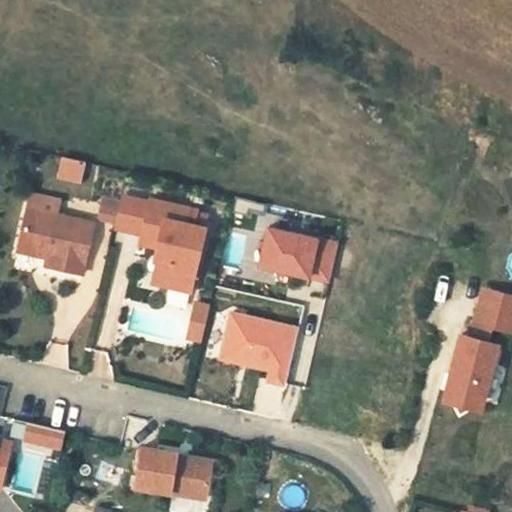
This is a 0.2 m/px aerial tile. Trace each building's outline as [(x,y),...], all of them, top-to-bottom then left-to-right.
[(81,184),(85,161),(59,156),(55,179),(81,184)] [(28,207),(18,249),(48,256),(46,264),(82,273),(94,222),(57,214),(61,199),(31,192),(28,207)] [(199,210),(151,199),(140,242),(158,246),(158,260),(167,262),(161,283),(192,290),(207,227),(195,224),(199,210)] [(334,244),(269,229),(261,266),(326,280),(334,244)] [(158,260),(152,281),(161,283),(167,262),(158,260)] [(511,291),(486,286),(473,335),(464,332),(459,354),(464,356),(463,363),(457,361),(450,390),(452,391),(465,411),(484,398),(486,399),(500,341),(489,338),(493,323),(511,327),(511,291)] [(183,341),(200,345),(210,305),(193,300),(183,341)] [(295,330),(231,316),(222,358),(286,372),(295,330)] [(26,422),(22,440),(60,449),(64,431),(26,422)] [(0,438),(0,450),(9,452),(11,441),(0,438)] [(135,486),(206,497),(212,462),(188,457),(187,462),(176,460),(177,452),(142,446),(135,486)] [(0,486),(9,452),(0,450),(0,486)]
